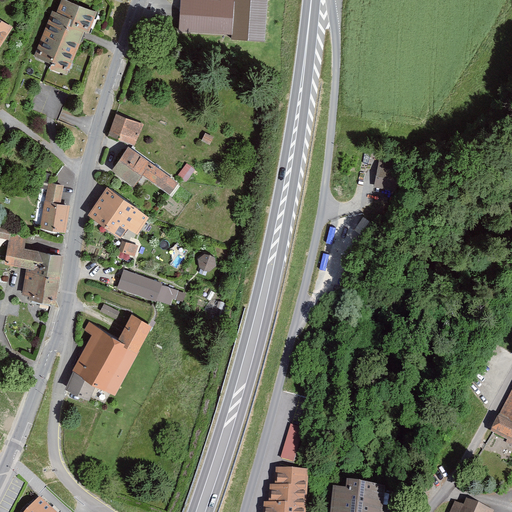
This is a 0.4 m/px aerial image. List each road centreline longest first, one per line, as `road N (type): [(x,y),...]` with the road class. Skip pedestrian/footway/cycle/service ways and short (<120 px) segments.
road 1 (primary): [(311,0),(269,273),(200,511)]
road 2 (unclassified): [(243,511),(326,193),(336,31)]
road 3 (tertiary): [(59,322),(87,177),(138,0)]
road 4 (unclassified): [(107,511),(68,480),(55,452),(65,355),(59,322)]
road 5 (tertiary): [(0,481),(59,322)]
road 6 (residential): [(447,490),(511,380)]
